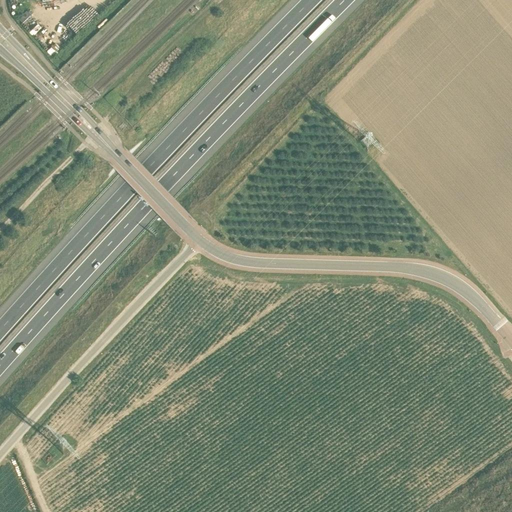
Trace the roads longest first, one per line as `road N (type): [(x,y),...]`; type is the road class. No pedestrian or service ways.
road 1 (motorway): [(0,367),(346,0)]
road 2 (motorway): [(311,0),(0,331)]
road 3 (tertiary): [(511,341),(468,292),(428,272),(242,261),(199,241)]
road 4 (unclassified): [(0,458),(199,241)]
road 5 (tertiary): [(99,137),(0,28)]
road 6 (tertiary): [(0,48),(99,137)]
road 7 (track): [(92,148),(0,234)]
